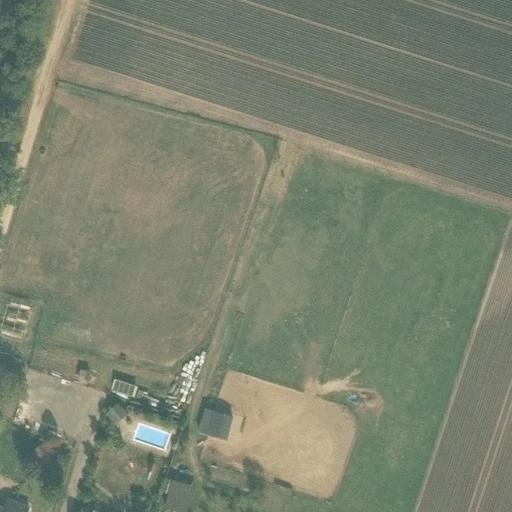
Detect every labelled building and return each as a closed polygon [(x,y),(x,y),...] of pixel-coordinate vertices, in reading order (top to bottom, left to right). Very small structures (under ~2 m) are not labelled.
[(90,382),(92,374),(81,371),(78,379),(90,382)] [(116,425),(128,414),(118,404),(106,415),(116,425)] [(227,441),(233,417),(205,409),(198,433),(227,441)] [(37,465),(56,452),(47,441),(29,454),(37,465)] [(163,507),(181,511),(187,511),(195,486),(171,479),(163,507)] [(0,508),(0,511),(26,511),(28,508),(8,499),(3,510),(0,508)]
